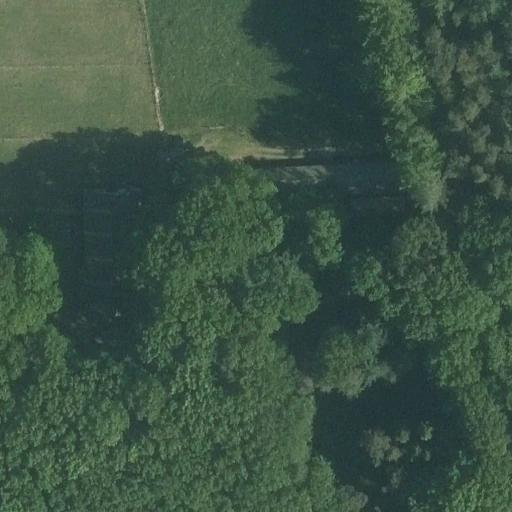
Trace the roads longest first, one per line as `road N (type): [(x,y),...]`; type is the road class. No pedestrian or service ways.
road 1 (track): [(491,492),(434,183)]
road 2 (track): [(354,511),(511,489)]
